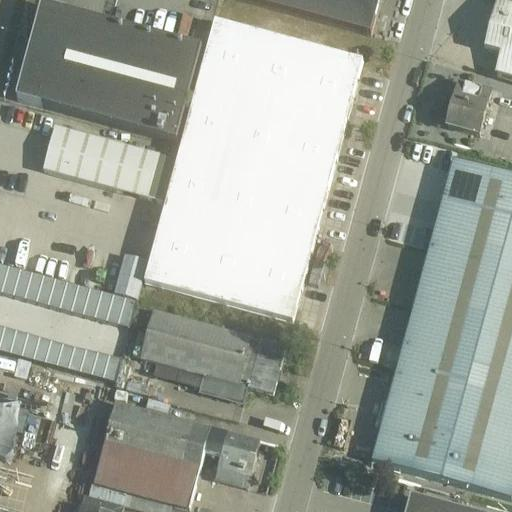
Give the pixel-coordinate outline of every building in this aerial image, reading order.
[(230,0),(371,38),(380,0),(230,0)] [(511,0),(499,0),(485,53),(501,57),(496,76),(511,80),(511,0)] [(22,83),(17,101),(17,102),(18,103),(19,104),(36,108),(37,108),(177,145),(203,52),(43,9),(22,83)] [(363,65),(344,60),(215,26),(145,287),(293,327),(363,65)] [(491,96),(478,92),(459,87),(448,130),(480,138),(491,96)] [(55,131),(43,175),(148,203),(160,159),(55,131)] [(430,254),(511,276),(511,179),(454,164),(430,254)] [(413,315),(511,341),(511,276),(430,254),(413,315)] [(0,295),(2,296),(9,269),(0,266),(0,295)] [(2,296),(13,300),(21,272),(9,269),(2,296)] [(13,300),(25,303),(32,276),(21,272),(13,300)] [(25,303),(37,306),(44,279),(32,276),(25,303)] [(48,309),(55,282),(44,279),(37,306),(48,309)] [(48,309),(60,312),(67,285),(55,282),(48,309)] [(72,315),(79,288),(67,285),(60,312),(72,315)] [(83,318),(91,291),(79,288),(72,315),(83,318)] [(95,322),(102,295),(91,291),(83,318),(95,322)] [(95,322),(106,325),(114,298),(102,295),(95,322)] [(118,328),(125,301),(114,298),(106,325),(118,328)] [(130,331),(137,304),(125,301),(118,328),(130,331)] [(286,350),(267,345),(262,344),(261,346),(251,343),(252,340),(156,314),(143,363),(238,389),(238,386),(248,389),(248,391),(273,398),(277,383),(275,383),(277,374),(280,375),(286,350)] [(397,375),(511,405),(511,341),(413,315),(397,375)] [(0,350),(0,355),(11,358),(17,335),(5,332),(0,350)] [(28,338),(17,335),(11,358),(22,361),(28,338)] [(22,361),(34,364),(40,341),(28,338),(22,361)] [(52,344),(40,341),(34,364),(45,367),(52,344)] [(45,367),(57,371),(63,347),(52,344),(45,367)] [(75,351),(63,347),(57,371),(69,374),(75,351)] [(80,377),(86,354),(75,351),(69,374),(80,377)] [(92,380),(98,357),(86,354),(80,377),(92,380)] [(103,383),(110,360),(98,357),(92,380),(103,383)] [(110,360),(103,383),(115,386),(121,363),(110,360)] [(128,395),(149,397),(151,374),(130,372),(128,395)] [(373,465),(392,470),(511,502),(511,405),(397,375),(373,465)] [(92,489),(88,501),(123,510),(132,511),(171,511),(172,510),(178,511),(190,511),(205,457),(221,462),(228,438),(195,429),(117,409),(106,448),(106,449),(102,462),(98,476),(95,490),(92,489)] [(260,447),(241,442),(228,438),(221,462),(215,484),(248,492),(259,452),(260,447)] [(260,447),(259,452),(270,455),(272,458),(270,463),(276,464),(279,452),(260,447)] [(122,511),(123,510),(88,501),(84,500),(80,511),(122,511)] [(454,511),(412,501),(408,511),(454,511)]
